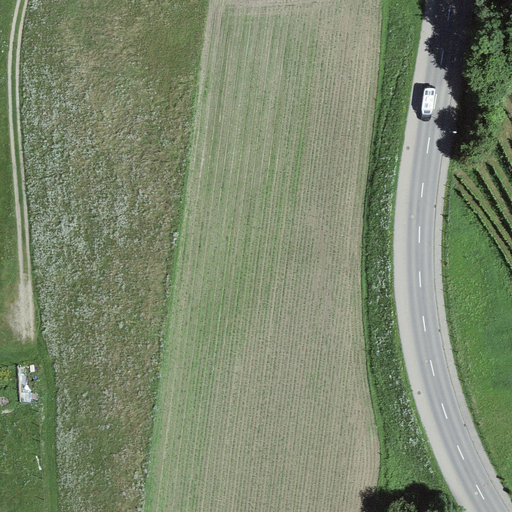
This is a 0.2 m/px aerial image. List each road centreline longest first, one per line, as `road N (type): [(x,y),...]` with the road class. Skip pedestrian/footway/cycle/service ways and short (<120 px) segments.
road 1 (tertiary): [(486,511),(440,407),(417,306),(415,220),(449,0)]
road 2 (track): [(21,0),(10,67),(28,337)]
